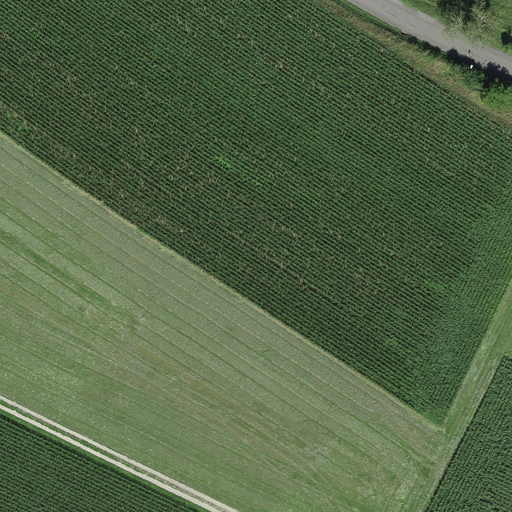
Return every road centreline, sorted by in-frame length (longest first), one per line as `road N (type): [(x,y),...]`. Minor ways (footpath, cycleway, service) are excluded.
road 1 (track): [(231,511),(0,400)]
road 2 (residential): [(375,0),(511,68)]
